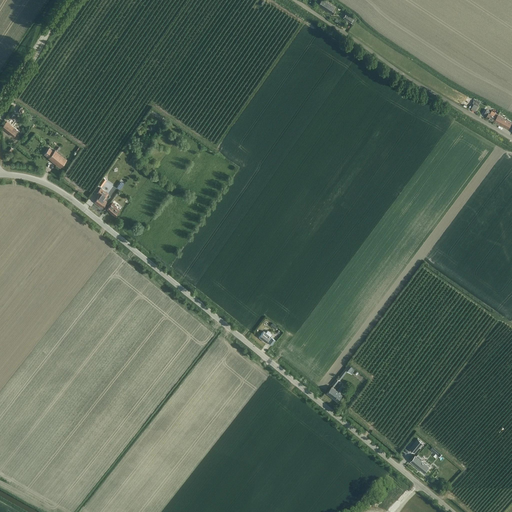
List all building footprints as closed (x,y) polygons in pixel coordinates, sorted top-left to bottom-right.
[(323,0),(320,0),(318,5),(330,13),(334,7),(323,0)] [(346,14),(343,18),(350,23),(352,19),(346,14)] [(494,121),(498,114),(495,112),(496,112),(495,112),(492,110),(491,112),(490,111),(486,109),(484,114),(487,115),(486,117),(494,121)] [(29,112),(24,119),(30,124),(35,116),(29,112)] [(507,120),(504,118),(505,117),(498,114),(494,121),(508,129),(511,121),(507,119),(507,120)] [(7,122),(2,128),(13,137),(16,132),(10,128),(11,126),(7,122)] [(49,148),(44,154),(60,167),(66,160),(55,151),(54,152),(49,148)] [(96,192),(97,193),(99,194),(94,202),(102,208),(106,202),(103,200),(105,197),(104,197),(107,192),(100,188),(96,192)] [(119,210),(113,205),(114,204),(112,202),(106,209),(109,211),(108,211),(114,216),(119,210)] [(266,333),(263,331),(259,337),(265,342),(272,334),(268,331),(266,333)] [(275,340),(271,337),(267,342),(271,345),(275,340)] [(340,380),(346,373),(343,371),(337,378),(340,380)] [(327,393),(337,401),(343,395),(341,393),(345,387),(342,385),(337,391),(332,387),(327,393)] [(415,453),(423,443),(417,438),(409,448),(415,453)] [(415,455),(411,461),(424,472),(429,467),(415,455)]
